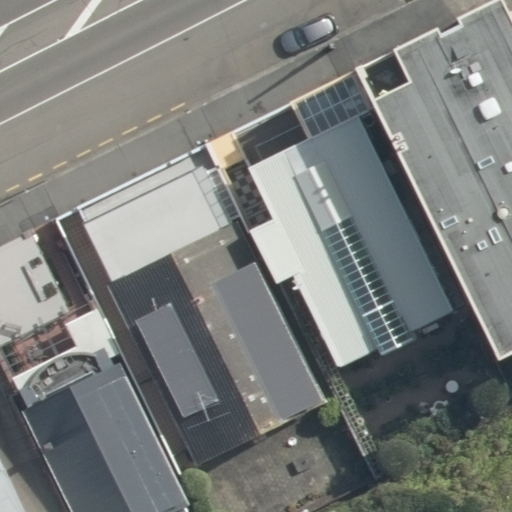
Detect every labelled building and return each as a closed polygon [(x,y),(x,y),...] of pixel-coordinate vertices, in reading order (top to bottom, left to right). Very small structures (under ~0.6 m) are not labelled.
[(511,163),(511,0),(497,0),(458,19),(463,31),(450,37),(511,163)] [(443,40),(438,30),(357,70),(498,361),(511,353),(511,163),(450,37),(443,40)] [(250,209),(335,374),(465,307),(366,116),(362,118),(339,73),(224,132),(261,203),(250,209)] [(106,283),(196,465),(328,400),(238,219),(230,222),(202,166),(86,224),(113,280),(106,283)] [(0,244),(0,345),(68,312),(28,231),(0,244)] [(11,375),(75,511),(175,511),(187,507),(128,381),(132,380),(98,306),(66,321),(77,344),(11,375)] [(0,511),(14,511),(0,481),(0,511)]
